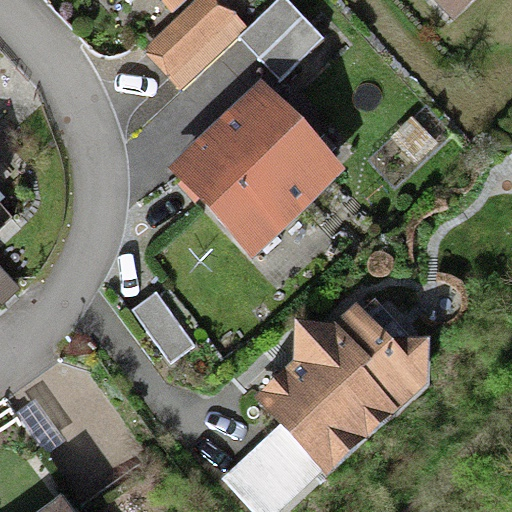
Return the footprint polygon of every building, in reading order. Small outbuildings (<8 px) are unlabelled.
[(214,0),(203,0),(147,53),(183,90),(245,32),(214,0)] [(280,0),(238,40),(279,83),(323,42),(283,0),(280,0)] [(182,173),(251,248),(330,174),(261,100),(182,173)] [(156,294),(132,311),(170,364),(194,346),(156,294)] [(263,403),(284,425),(325,470),(419,384),(420,352),(388,350),(357,317),(333,339),(305,338),(304,366),(263,403)] [(265,511),(279,511),(325,470),(284,425),(231,475),(265,511)]
